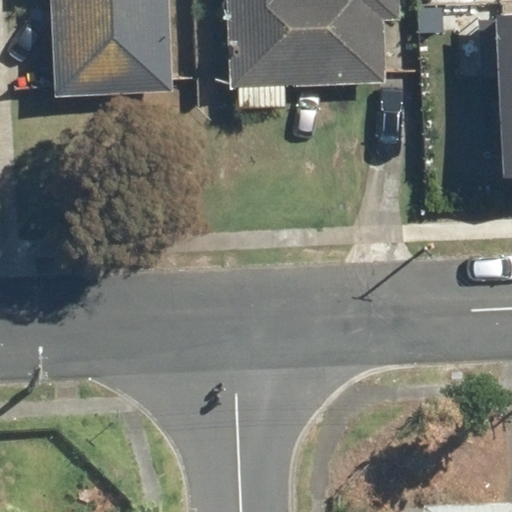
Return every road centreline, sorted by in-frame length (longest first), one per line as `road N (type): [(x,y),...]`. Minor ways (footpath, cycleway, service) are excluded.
road 1 (residential): [(511,310),(233,323)]
road 2 (residential): [(233,323),(0,332)]
road 3 (residential): [(240,511),(233,323)]
